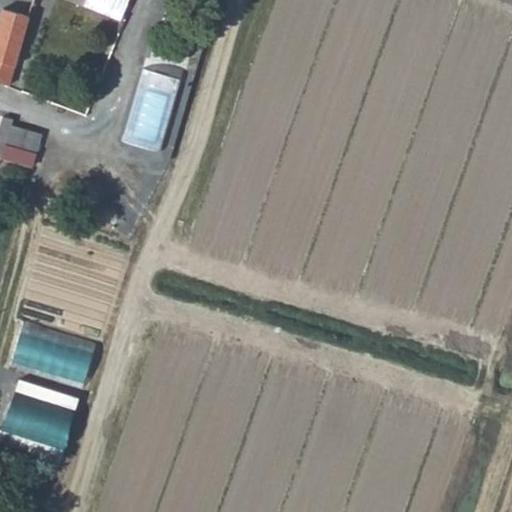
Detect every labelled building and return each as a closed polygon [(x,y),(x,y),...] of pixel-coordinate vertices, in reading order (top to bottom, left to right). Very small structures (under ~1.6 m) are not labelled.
[(0,58),(16,63),(29,13),(0,4),(0,58)] [(0,79),(11,83),(16,63),(0,58),(0,79)] [(167,150),(186,70),(149,61),(130,141),(167,150)] [(8,120),(0,147),(0,155),(37,167),(48,133),(8,120)] [(87,384),(97,349),(35,333),(26,368),(87,384)]
